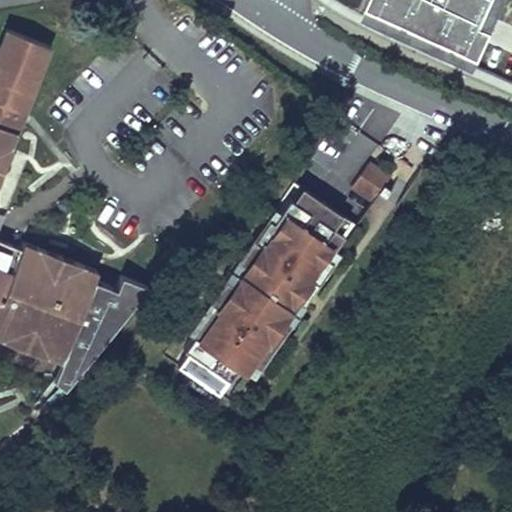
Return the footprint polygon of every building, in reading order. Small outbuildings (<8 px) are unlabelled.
[(484,20),(492,0),(370,0),(369,3),(481,54),(495,25),(484,20)] [(495,25),(506,0),(492,0),(484,20),(495,25)] [(481,54),(369,3),(363,16),(476,67),(481,54)] [(0,335),(66,362),(60,379),(69,382),(147,284),(120,273),(115,286),(93,278),(96,269),(22,240),(19,246),(4,240),(0,251),(0,164),(47,43),(6,27),(0,42),(0,335)] [(371,203),(390,174),(366,159),(347,188),(371,203)] [(254,361),(259,364),(333,259),(324,260),(344,232),(333,225),(343,211),(302,184),(178,362),(218,390),(237,363),(248,370),(254,361)]
